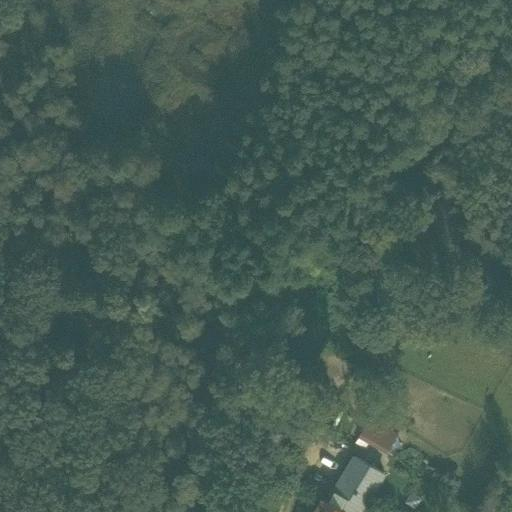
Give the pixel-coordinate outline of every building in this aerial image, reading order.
[(45,320),(84,326),(88,298),(49,292),(45,320)] [(375,363),(394,369),(406,336),(387,329),(375,363)] [(341,376),(347,364),(326,353),(320,366),(341,376)] [(366,417),(356,437),(387,452),(397,432),(366,417)] [(359,511),(383,473),(354,456),(327,502),(321,498),(313,511),(359,511)]
